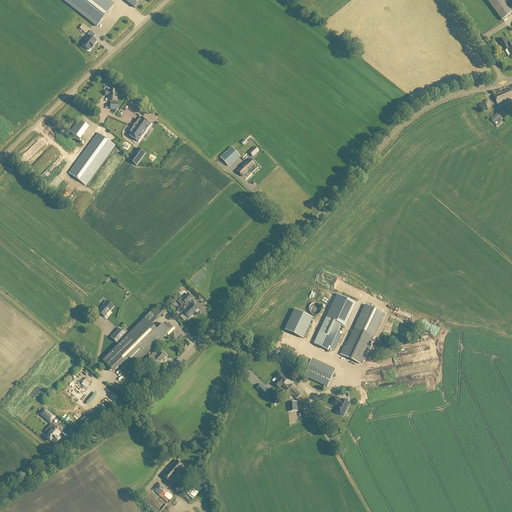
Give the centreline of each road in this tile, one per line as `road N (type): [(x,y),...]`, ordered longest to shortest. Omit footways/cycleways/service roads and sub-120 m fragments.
road 1 (tertiary): [(220,325),(414,115),(504,82)]
road 2 (unclassified): [(0,160),(168,0)]
road 3 (tertiary): [(0,501),(138,406)]
road 4 (unclassified): [(220,325),(291,366),(313,413)]
road 5 (track): [(0,291),(98,372)]
